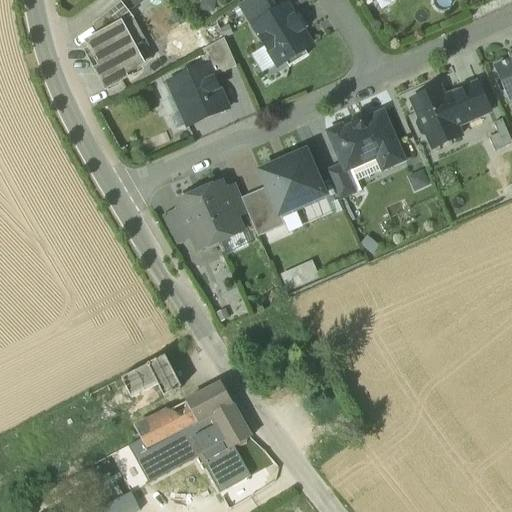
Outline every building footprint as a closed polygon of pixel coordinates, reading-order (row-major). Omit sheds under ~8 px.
[(267,0),(249,0),(239,6),(251,27),(275,12),(267,0)] [(120,4),(93,26),(98,37),(115,28),(116,30),(134,21),(120,4)] [(275,12),(251,27),(276,67),(284,61),(288,68),(306,57),(303,50),(311,45),(287,5),(275,12)] [(98,37),(86,44),(100,69),(95,72),(105,91),(126,80),(124,76),(142,66),(132,47),(127,50),(116,30),(115,28),(98,37)] [(236,69),(224,40),(200,53),(206,67),(208,66),(213,79),(236,69)] [(511,60),(495,68),(510,103),(511,101),(511,60)] [(206,67),(168,84),(176,101),(183,98),(187,107),(180,110),(188,128),(227,111),(219,91),(214,79),(213,79),(208,66),(206,67)] [(476,86),(458,94),(463,104),(466,103),(473,120),(488,113),(476,86)] [(458,94),(443,100),(439,90),(412,102),(419,120),(417,126),(421,135),(427,137),(432,150),(460,138),(455,128),(473,120),(466,103),(463,104),(458,94)] [(382,114),(368,120),(367,119),(360,116),(354,119),(352,125),(352,127),(342,131),(341,127),(327,134),(341,166),(344,173),(351,170),(356,183),(404,162),(382,114)] [(305,153),(259,173),(266,189),(278,217),(280,217),(324,197),(305,153)] [(344,173),(341,166),(327,172),(339,202),(360,192),(356,183),(351,170),(344,173)] [(221,185),(176,204),(179,211),(191,238),(197,253),(242,233),(235,219),(224,192),(221,185)] [(235,187),(224,192),(235,219),(247,214),(241,200),(235,187)] [(241,200),(247,214),(257,239),(284,227),(280,217),(278,217),(266,189),(241,200)] [(179,211),(165,218),(176,245),(191,238),(179,211)] [(311,263),(280,276),(287,294),(318,280),(311,263)] [(157,390),(163,400),(179,391),(161,361),(106,388),(124,420),(138,412),(133,403),(157,390)] [(306,399),(323,390),(317,377),(299,387),(306,399)] [(186,405),(197,424),(198,426),(209,419),(215,428),(219,435),(193,450),(202,466),(237,446),(239,447),(246,443),(246,441),(251,438),(220,386),(186,405)] [(179,391),(163,400),(169,411),(135,430),(141,440),(147,450),(197,424),(186,405),(179,391)] [(131,494),(95,511),(138,511),(140,511),(131,494)]
